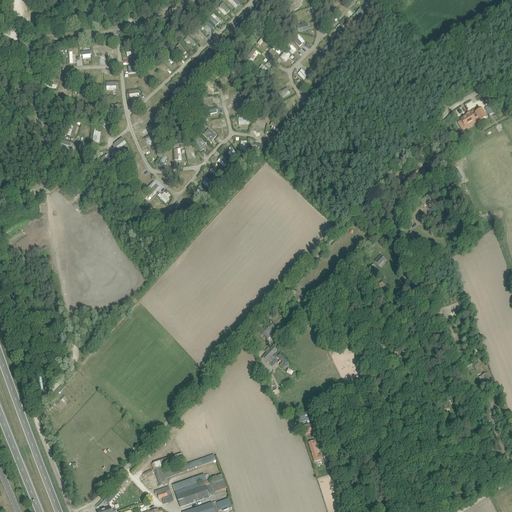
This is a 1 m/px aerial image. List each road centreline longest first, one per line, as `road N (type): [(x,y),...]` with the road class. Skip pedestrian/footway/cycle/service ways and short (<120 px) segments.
road 1 (unclassified): [(79,511),(440,118),(511,72)]
road 2 (track): [(36,417),(76,352),(47,181)]
road 3 (track): [(117,30),(139,149),(177,197),(200,167)]
road 4 (trunk): [(60,511),(0,350)]
road 5 (unclassified): [(23,47),(117,30),(187,0)]
road 6 (unknown): [(126,111),(251,0)]
